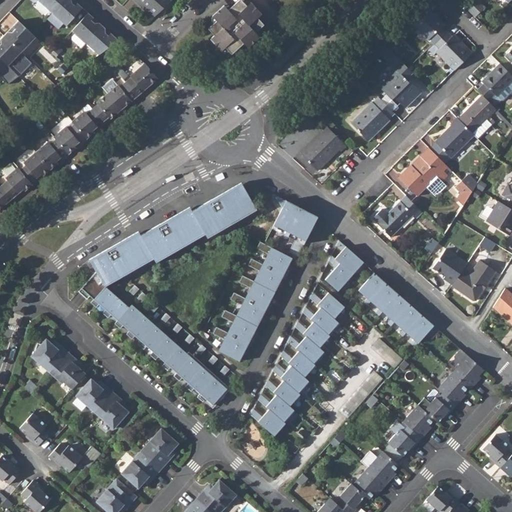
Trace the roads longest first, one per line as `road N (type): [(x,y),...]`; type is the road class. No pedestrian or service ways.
road 1 (residential): [(332,216),(213,443)]
road 2 (residential): [(332,216),(511,375)]
road 3 (residential): [(36,284),(91,345),(213,443)]
road 4 (residential): [(36,284),(122,218),(227,156)]
road 5 (residential): [(329,212),(488,46)]
road 6 (residential): [(192,120),(37,220),(7,249)]
